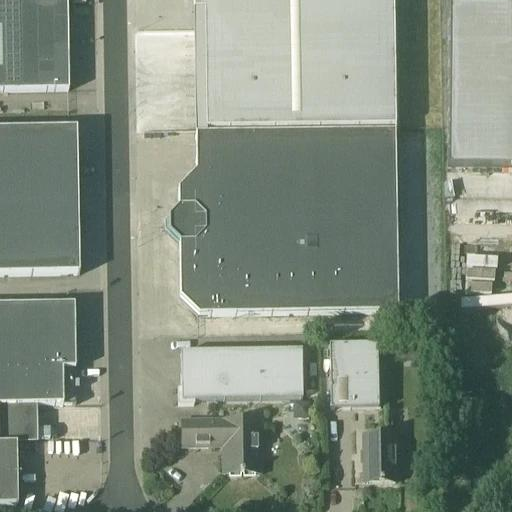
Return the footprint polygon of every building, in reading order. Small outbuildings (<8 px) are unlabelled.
[(0,0),(0,95),(67,94),(65,0),(0,0)] [(204,118),(394,116),(392,0),(192,0),(193,15),(203,15),(204,118)] [(511,10),(448,10),(447,170),(511,170),(511,10)] [(394,116),(204,118),(204,139),(194,139),(195,175),(177,193),(177,211),(167,221),(167,236),(178,247),(179,301),(197,319),(395,316),(394,116)] [(0,279),(77,278),(75,133),(0,133),(0,279)] [(0,508),(16,508),(15,427),(15,409),(75,408),(73,307),(0,308),(0,508)] [(416,340),(377,340),(378,360),(417,359),(416,340)] [(377,412),(375,348),(327,349),(328,413),(377,412)] [(176,392),(176,408),(193,408),(193,405),(301,403),(300,354),(179,356),(180,392),(176,392)] [(308,406),(292,406),(292,414),(301,422),(309,422),(308,406)] [(221,451),(221,477),(259,476),(258,423),(180,424),(180,452),(221,451)] [(362,486),(394,486),(393,438),(361,438),(362,486)]
